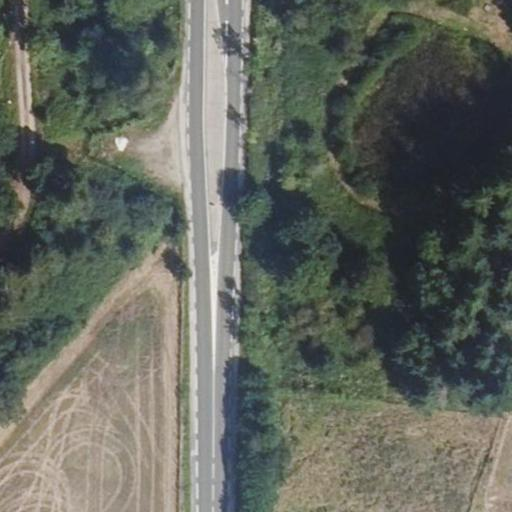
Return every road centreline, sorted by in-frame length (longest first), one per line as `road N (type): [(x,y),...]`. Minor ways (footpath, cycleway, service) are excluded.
road 1 (secondary): [(205,511),(216,0)]
road 2 (track): [(21,0),(29,180),(0,241)]
